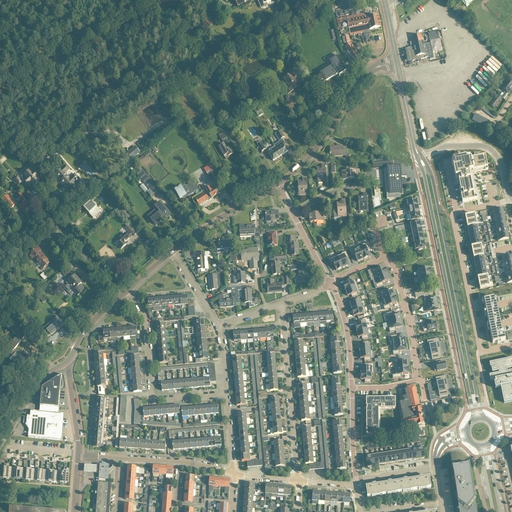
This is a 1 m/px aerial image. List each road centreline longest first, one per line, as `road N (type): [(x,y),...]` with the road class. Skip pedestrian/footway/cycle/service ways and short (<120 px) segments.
road 1 (secondary): [(482,417),(431,173),(416,154)]
road 2 (secondary): [(416,154),(473,419)]
road 3 (track): [(0,90),(166,0)]
road 4 (residential): [(226,393),(152,397),(145,322),(128,289)]
road 5 (residential): [(415,380),(408,319),(387,260),(330,284)]
road 6 (residential): [(298,481),(281,303)]
road 7 (residential): [(511,346),(480,349),(456,212)]
road 8 (residential): [(0,253),(35,221),(49,219),(119,297)]
road 9 (tertiary): [(511,199),(486,147),(416,154)]
road 10 (residential): [(173,250),(277,183)]
road 11 (residential): [(277,183),(315,150),(353,89)]
